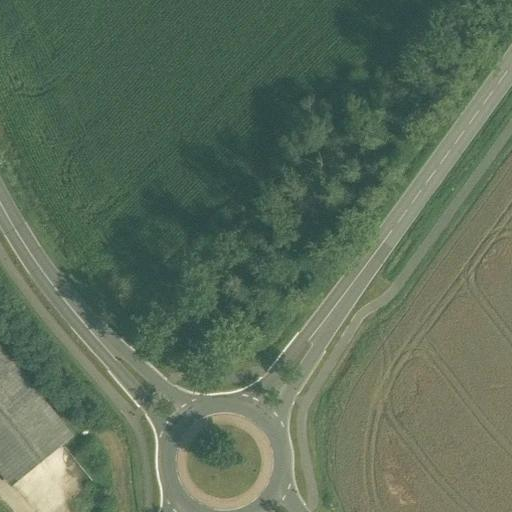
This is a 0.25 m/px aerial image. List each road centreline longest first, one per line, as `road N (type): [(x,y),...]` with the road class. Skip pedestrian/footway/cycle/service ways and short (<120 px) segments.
road 1 (tertiary): [(259,417),(511,63)]
road 2 (tertiary): [(0,204),(78,319),(180,423)]
